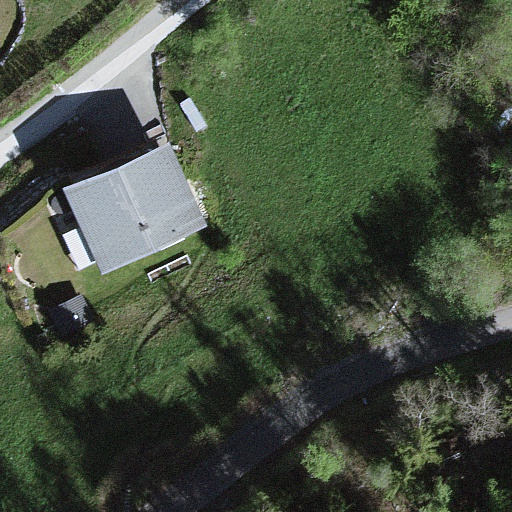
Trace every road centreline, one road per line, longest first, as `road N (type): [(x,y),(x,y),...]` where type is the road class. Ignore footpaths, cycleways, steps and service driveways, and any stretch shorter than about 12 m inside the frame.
road 1 (unclassified): [(171,511),(233,457),(364,377),(511,330)]
road 2 (unclassified): [(0,150),(190,0)]
